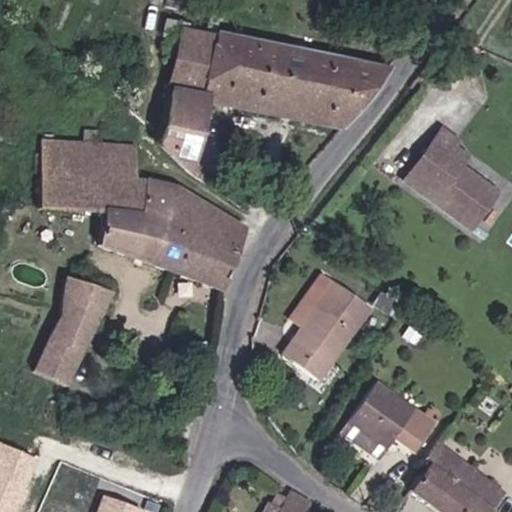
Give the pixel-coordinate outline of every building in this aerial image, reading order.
[(181,32),(164,138),(189,164),(202,104),(337,132),(382,71),(163,21),(163,10),(151,9),(148,26),(181,32)] [(451,118),(414,168),(480,216),(506,181),(469,153),(476,144),(462,135),(467,129),(451,118)] [(141,180),(143,146),(45,144),(43,216),(103,218),(103,255),(229,292),(249,233),(186,185),(141,180)] [(339,274),(289,345),(324,369),(374,298),(339,274)] [(65,317),(40,381),(70,394),(112,303),(69,285),(65,317)] [(380,373),(356,410),(396,436),(404,423),(425,437),(442,412),(380,373)] [(396,436),(356,410),(346,426),(386,451),(396,436)] [(468,483),(486,458),(449,433),(413,485),(452,511),(485,511),(494,500),(468,483)] [(19,511),(41,457),(0,440),(0,511),(19,511)] [(468,483),(494,500),(511,475),(486,458),(468,483)] [(290,511),(313,511),(320,497),(302,486),(290,511)] [(146,511),(104,494),(97,511),(146,511)]
